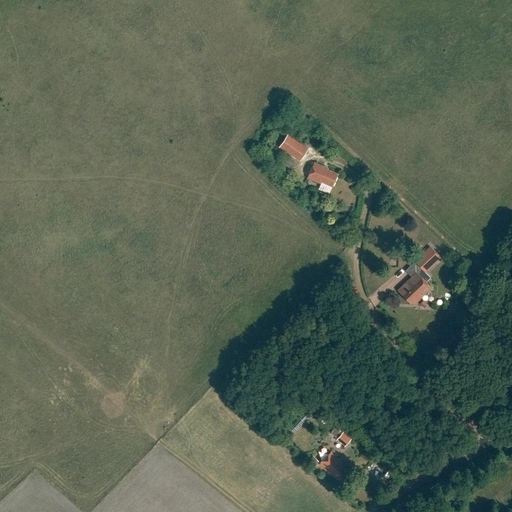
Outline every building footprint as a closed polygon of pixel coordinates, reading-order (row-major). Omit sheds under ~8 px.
[(279,148),(299,161),(307,150),(287,136),(279,148)] [(283,156),(276,164),(295,179),(297,175),(292,171),(296,166),(283,156)] [(313,163),(306,179),(320,185),(321,183),(331,187),(336,175),(326,170),(327,169),(313,163)] [(442,258),(430,246),(415,262),(406,271),(412,277),(397,292),(410,306),(412,304),(413,305),(430,289),(421,279),(442,258)] [(428,306),(423,301),(419,305),(424,309),(428,306)] [(330,433),(336,438),(341,432),(336,427),(330,433)] [(344,430),(336,439),(344,446),(352,437),(344,430)] [(330,452),(318,463),(329,474),(330,473),(338,481),(348,472),(339,463),(340,462),(330,452)]
